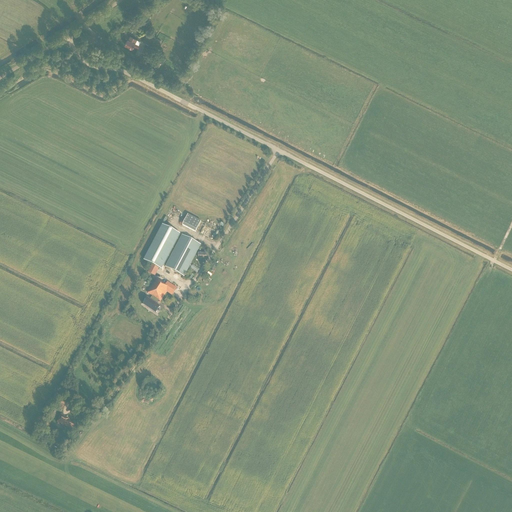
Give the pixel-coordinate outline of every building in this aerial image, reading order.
[(152,36),(153,34),(148,31),(142,42),(146,44),(144,47),(149,49),(150,46),(156,49),(159,45),(161,41),(152,36)] [(129,36),(127,40),(125,45),(129,47),(128,47),(131,49),(132,49),(134,47),(138,49),(140,46),(135,44),(137,40),(129,36)] [(147,57),(150,50),(144,47),(140,54),(147,57)] [(150,64),(159,68),(164,58),(155,53),(150,64)] [(196,233),(201,222),(188,214),(182,225),(196,233)] [(144,261),(161,270),(180,234),(162,225),(144,261)] [(184,277),(201,245),(182,235),(165,267),(184,277)] [(155,309),(170,287),(157,279),(147,293),(153,297),(148,304),(155,309)] [(72,429),(75,424),(67,420),(68,418),(60,414),(56,422),(64,426),(64,425),(72,429)]
